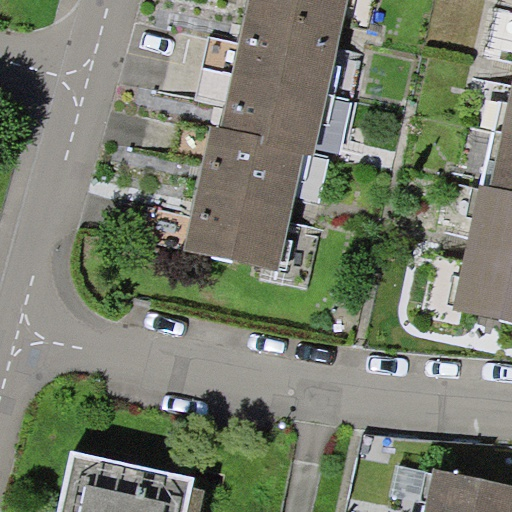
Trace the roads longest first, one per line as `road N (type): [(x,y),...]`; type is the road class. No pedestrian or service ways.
road 1 (residential): [(11,334),(511,407)]
road 2 (residential): [(11,334),(87,77)]
